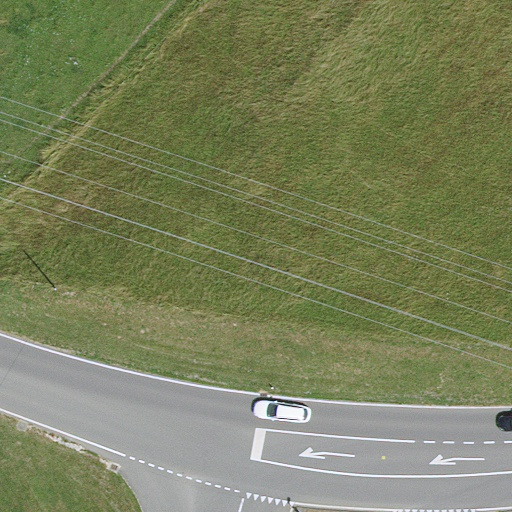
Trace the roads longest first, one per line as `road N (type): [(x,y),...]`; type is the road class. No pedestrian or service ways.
road 1 (secondary): [(258,456),(157,431),(0,372)]
road 2 (secondary): [(489,475),(370,474),(258,456)]
